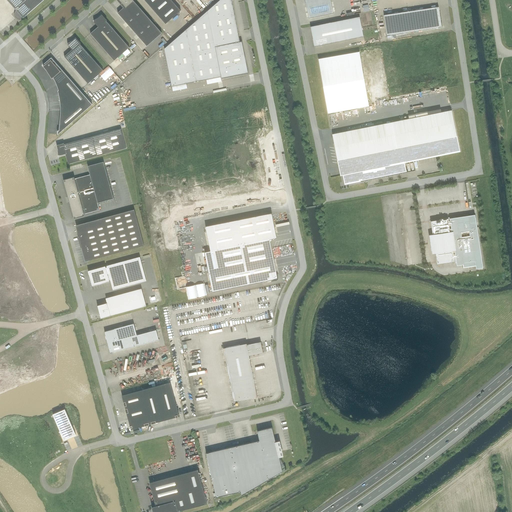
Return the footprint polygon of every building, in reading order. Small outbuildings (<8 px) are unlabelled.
[(43,0),(7,0),(18,12),(18,14),(15,14),(15,15),(15,16),(16,18),(17,19),(18,19),(20,19),(21,19),(22,19),(23,18),(27,15),(42,2),(43,0)] [(162,33),(132,0),(118,0),(125,8),(119,13),(118,13),(147,46),(162,33)] [(144,0),(166,24),(181,11),(171,0),(144,0)] [(165,48),(164,49),(172,87),(221,77),(221,79),(248,73),(246,61),(242,42),(240,42),(231,0),(220,0),(206,12),(165,48)] [(305,0),(309,18),(334,13),(330,0),(305,0)] [(387,35),(442,27),(439,7),(384,15),(387,35)] [(106,21),(107,20),(102,15),(98,18),(94,20),(95,23),(98,27),(91,34),(114,61),(129,47),(106,21)] [(364,37),(360,17),(311,27),(314,47),(364,37)] [(103,70),(80,44),(81,43),(76,38),(72,41),(68,43),(69,46),(72,50),(64,56),(88,84),(103,70)] [(359,52),(318,59),(328,113),(369,106),(359,52)] [(92,105),(52,58),(45,64),(46,65),(44,67),(47,70),(48,69),(49,70),(53,77),(55,80),(57,84),(58,87),(59,91),(60,95),(61,98),(61,102),(62,106),(61,106),(61,107),(61,109),(61,111),(61,114),(61,116),(59,129),(59,131),(58,130),(58,135),(92,105)] [(460,151),(452,110),(332,134),(340,175),(343,175),(345,184),(361,181),(361,182),(408,172),(407,172),(405,163),(435,157),(460,151)] [(64,143),(57,145),(58,150),(59,155),(62,155),(66,154),(68,159),(69,164),(127,148),(121,129),(64,144),(64,143)] [(259,154),(152,176),(161,220),(274,197),(273,191),(267,193),(259,154)] [(114,198),(104,162),(88,166),(90,175),(75,179),(74,177),(63,180),(74,219),(85,216),(84,214),(100,210),(98,203),(114,198)] [(144,245),(134,209),(100,219),(102,224),(77,230),(79,237),(78,237),(79,237),(82,248),(86,261),(144,245)] [(285,255),(281,235),(277,236),(277,238),(272,213),(206,226),(211,251),(205,252),(213,292),(278,279),(273,256),(274,256),(274,257),(285,255)] [(485,271),(475,215),(428,222),(436,274),(485,271)] [(147,281),(140,257),(107,266),(107,267),(106,268),(106,266),(88,271),(89,275),(93,290),(92,286),(110,282),(109,280),(110,280),(113,290),(147,281)] [(210,295),(207,283),(195,285),(197,297),(210,295)] [(146,306),(142,289),(106,298),(107,303),(98,306),(98,305),(97,305),(100,315),(100,314),(101,318),(111,315),(146,306)] [(178,335),(189,333),(185,307),(174,308),(178,335)] [(137,335),(134,324),(105,332),(110,353),(159,340),(156,330),(137,335)] [(249,356),(263,353),(261,342),(240,346),(240,345),(223,348),(234,401),(257,397),(249,356)] [(178,412),(170,382),(155,386),(164,420),(175,418),(175,417),(179,416),(178,412)] [(141,427),(164,420),(155,386),(140,390),(144,402),(147,415),(138,417),(140,427),(141,426),(141,427)] [(144,402),(140,390),(122,395),(123,400),(125,408),(144,402)] [(147,415),(144,402),(125,408),(128,420),(138,417),(147,415)] [(65,409),(53,415),(65,440),(77,434),(65,409)] [(140,427),(138,417),(128,420),(130,425),(131,429),(140,427)] [(283,471),(278,451),(279,450),(279,449),(279,448),(278,448),(277,448),(272,427),(257,431),(260,440),(206,453),(216,497),(241,491),(242,495),(283,471)] [(198,470),(150,483),(157,509),(153,510),(152,507),(153,510),(152,510),(152,511),(178,511),(207,504),(198,470)]
